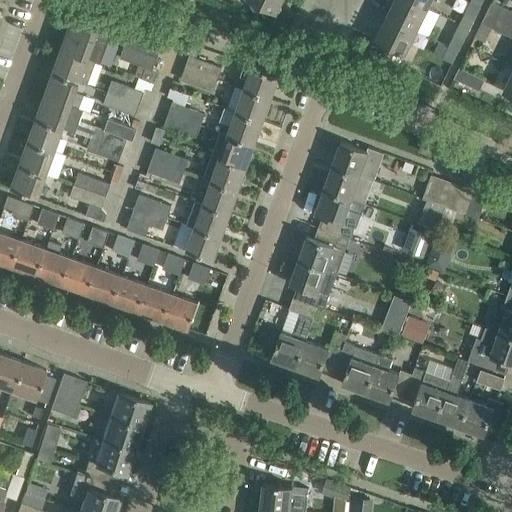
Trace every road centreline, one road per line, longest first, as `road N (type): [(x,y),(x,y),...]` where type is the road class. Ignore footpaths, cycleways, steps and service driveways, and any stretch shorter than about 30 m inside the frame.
road 1 (residential): [(213,392),(327,83)]
road 2 (unclassified): [(511,492),(213,392)]
road 3 (unclassified): [(183,383),(0,320)]
road 4 (unclassified): [(488,148),(327,83)]
road 5 (residential): [(234,511),(241,442),(171,420)]
road 6 (residential): [(0,120),(43,0)]
